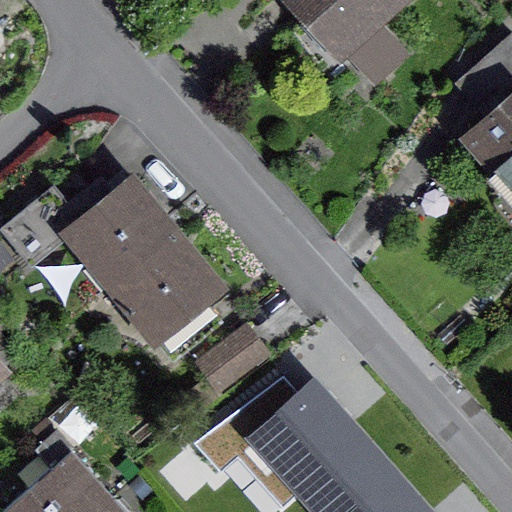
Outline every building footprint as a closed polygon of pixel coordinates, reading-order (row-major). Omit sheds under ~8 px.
[(395,0),(301,0),(371,78),(405,48),(377,16),(395,0)] [(511,37),(510,36),(465,76),(495,109),(467,134),(511,183),(511,37)] [(121,277),(174,233),(129,178),(100,201),(89,187),(66,205),(52,188),(4,228),(32,262),(70,230),(95,260),(102,254),(121,277)] [(220,287),(174,233),(121,277),(139,299),(131,306),(173,356),(208,327),(193,309),(220,287)] [(0,365),(14,353),(0,337),(0,326),(9,318),(0,307),(0,365)] [(249,325),(200,362),(218,387),(267,350),(249,325)] [(347,511),(396,469),(313,377),(297,392),(244,439),(295,498),(308,511),(347,511)] [(72,449),(3,511),(4,511),(94,511),(114,495),(72,449)] [(433,511),(396,469),(347,511),(433,511)] [(129,511),(114,495),(94,511),(129,511)]
